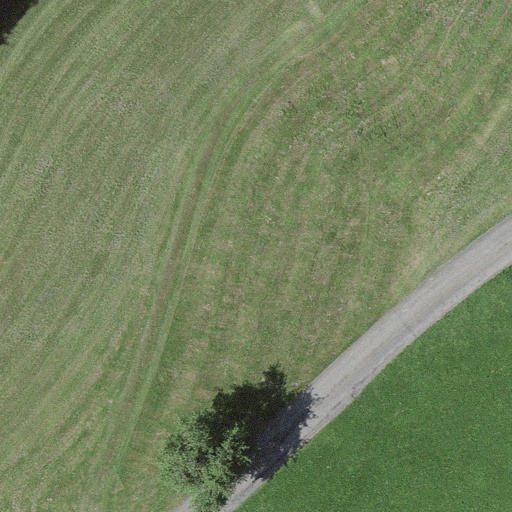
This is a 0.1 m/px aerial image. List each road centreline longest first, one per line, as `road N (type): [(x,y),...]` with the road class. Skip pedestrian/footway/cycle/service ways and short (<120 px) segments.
road 1 (track): [(83,511),(230,110),(351,0)]
road 2 (unclassified): [(205,511),(339,385),(511,245)]
